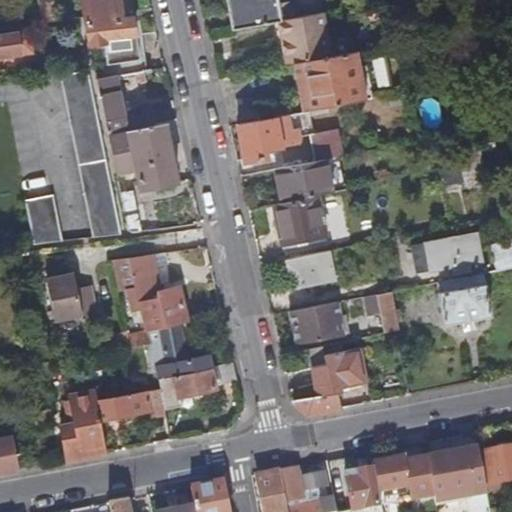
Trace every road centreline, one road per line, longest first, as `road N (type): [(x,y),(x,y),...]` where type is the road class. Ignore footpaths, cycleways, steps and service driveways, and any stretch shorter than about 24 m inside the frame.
road 1 (residential): [(162,0),(275,442)]
road 2 (residential): [(511,398),(275,442)]
road 3 (residential): [(234,450),(0,496)]
